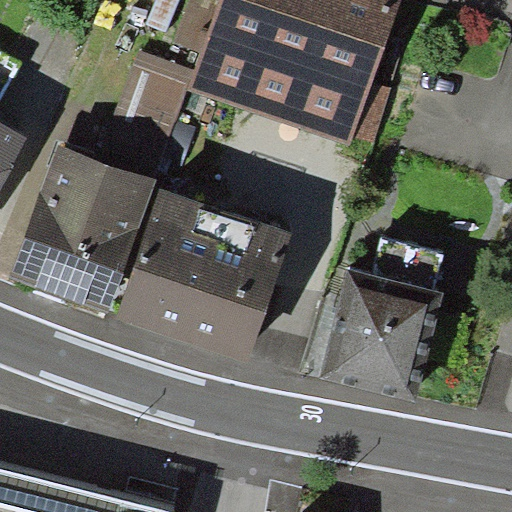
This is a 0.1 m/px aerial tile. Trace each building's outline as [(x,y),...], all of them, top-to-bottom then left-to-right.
[(350,146),(354,135),(372,82),(400,0),(218,0),(194,70),(187,90),(350,146)] [(109,313),(158,179),(154,177),(187,90),(194,70),(139,50),(98,160),(58,145),(10,276),(109,313)] [(392,88),(372,82),(354,135),(374,141),(392,88)] [(0,185),(27,137),(0,121),(0,185)] [(292,232),(160,187),(115,318),(247,363),(292,232)] [(320,376),(416,401),(444,291),(435,288),(444,253),(382,237),(372,273),(348,267),(320,376)] [(0,511),(173,511),(0,471),(0,511)]
